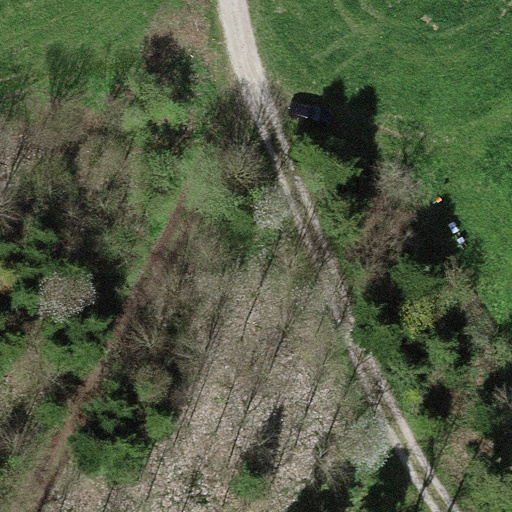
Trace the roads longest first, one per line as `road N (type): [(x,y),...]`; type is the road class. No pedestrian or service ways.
road 1 (track): [(453,511),(424,478),(231,24)]
road 2 (track): [(231,24),(33,511)]
